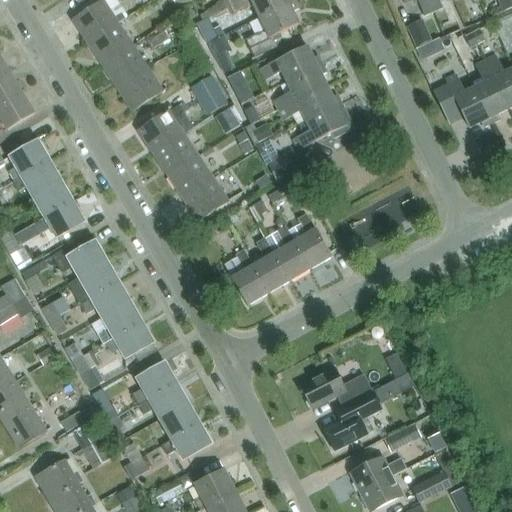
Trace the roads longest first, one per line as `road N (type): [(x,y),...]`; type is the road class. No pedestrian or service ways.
road 1 (residential): [(227,364),(12,0)]
road 2 (residential): [(227,364),(481,223)]
road 3 (residential): [(481,223),(358,0)]
road 4 (residential): [(305,511),(227,364)]
